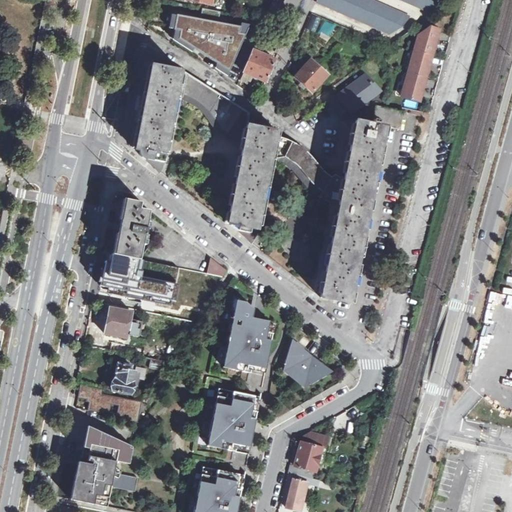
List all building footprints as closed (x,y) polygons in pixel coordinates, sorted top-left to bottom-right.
[(272,0),(271,3),(295,12),(299,0),(272,0)] [(372,0),(316,0),(316,2),(390,34),(402,26),(410,16),(372,0)] [(447,5),(435,0),(402,0),(435,14),(447,5)] [(201,19),(177,14),(174,30),(180,31),(179,39),(230,71),(250,29),(220,23),(222,12),(203,9),(201,19)] [(311,15),(304,30),(314,35),(322,19),(311,15)] [(401,96),(420,102),(439,29),(430,27),(418,35),(414,51),(411,50),(408,58),(412,59),(408,74),(404,73),(402,81),(406,82),(401,96)] [(242,71),(266,81),(275,60),(252,50),(242,71)] [(168,144),(178,92),(181,69),(160,56),(148,58),(132,147),(160,171),(165,158),(168,144)] [(312,93),(328,75),(311,59),(295,77),(312,93)] [(238,138),(245,140),(250,113),(181,69),(178,92),(186,94),(192,97),(197,99),(200,101),(204,105),(210,110),(214,116),(219,122),(221,125),(223,128),(226,130),(229,133),(232,134),(235,136),(238,138)] [(328,101),(337,114),(340,117),(349,110),(352,113),(380,92),(365,75),(328,101)] [(397,107),(403,101),(389,87),(383,93),(396,107),(397,107)] [(345,176),(341,199),(321,297),(350,303),(385,127),(385,126),(401,129),(404,111),(376,105),(375,109),(372,124),(356,120),(356,121),(345,176)] [(260,222),(273,154),(276,136),(274,135),(277,131),(250,113),(245,140),(228,223),(252,242),(258,233),(260,222)] [(335,197),(341,199),(345,176),(343,176),(339,175),(335,173),(327,166),(326,168),(296,143),(294,142),(292,141),(290,140),(286,139),(284,138),(276,136),(273,154),(276,154),(282,156),(291,160),(294,162),(296,164),(300,167),(304,171),(307,176),(310,180),(313,183),(317,186),(320,189),(324,191),(329,194),(332,196),(335,197)] [(114,254),(139,259),(150,210),(140,208),(141,202),(125,199),(114,254)] [(227,270),(225,269),(210,258),(207,273),(223,277),(227,270)] [(223,277),(207,273),(203,294),(210,295),(223,277)] [(261,319),(264,301),(256,299),(257,295),(254,292),(251,306),(246,302),(237,300),(229,339),(233,340),(231,347),(230,353),(226,353),(223,367),(249,372),(251,372),(253,369),(265,372),(275,325),(269,324),(270,321),(261,319)] [(193,322),(206,301),(201,298),(187,321),(193,322)] [(127,337),(132,312),(110,308),(105,333),(127,337)] [(168,361),(193,322),(187,321),(174,318),(173,325),(183,326),(161,357),(168,361)] [(111,351),(141,357),(142,349),(112,343),(111,351)] [(285,364),(311,385),(326,375),(329,372),(325,369),(327,366),(298,344),(296,346),(293,343),(290,346),(285,364)] [(133,385),(135,372),(132,371),(132,366),(118,364),(116,373),(117,373),(116,379),(115,378),(113,391),(131,394),(133,385)] [(133,385),(139,386),(142,372),(135,371),(135,372),(133,385)] [(86,411),(137,421),(141,402),(101,394),(102,389),(80,385),(78,397),(89,399),(86,411)] [(219,388),(213,417),(217,418),(215,425),(212,425),(207,445),(233,451),(236,451),(237,444),(251,447),(259,404),(254,403),(255,396),(219,388)] [(88,426),(81,459),(93,461),(92,464),(91,468),(82,466),(80,480),(74,479),(70,499),(94,504),(95,499),(107,502),(111,486),(135,491),(137,478),(114,473),(108,472),(109,468),(114,469),(116,461),(129,464),(133,446),(88,426)] [(295,466),(315,472),(322,448),(326,449),(329,437),(311,432),(305,436),(303,442),(301,442),(299,450),(295,466)] [(290,465),(295,466),(299,450),(294,449),(290,465)] [(290,465),(288,473),(294,474),(313,479),(315,472),(295,466),(290,465)] [(203,467),(197,496),(201,497),(200,504),(196,503),(194,511),(237,511),(243,482),(238,481),(240,474),(232,473),(229,472),(203,467)] [(320,481),(313,479),(294,474),(293,479),(310,483),(309,484),(321,487),(322,483),(319,482),(320,481)] [(309,484),(310,483),(293,479),(286,508),(303,511),(309,484)]
